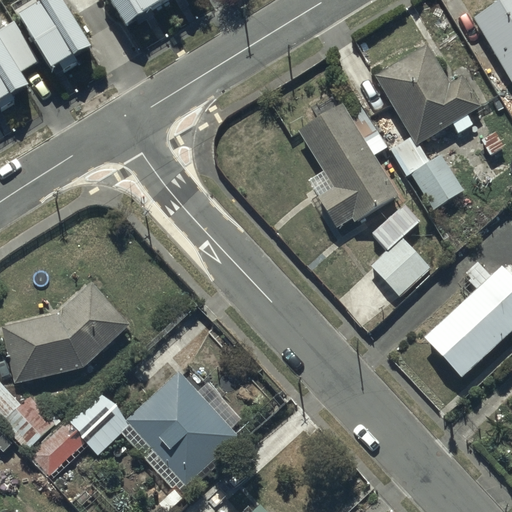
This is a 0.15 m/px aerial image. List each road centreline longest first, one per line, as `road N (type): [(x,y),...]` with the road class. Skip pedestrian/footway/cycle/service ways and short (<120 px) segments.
road 1 (residential): [(115,127),(465,511)]
road 2 (residential): [(115,127),(325,0)]
road 3 (residential): [(0,202),(115,127)]
